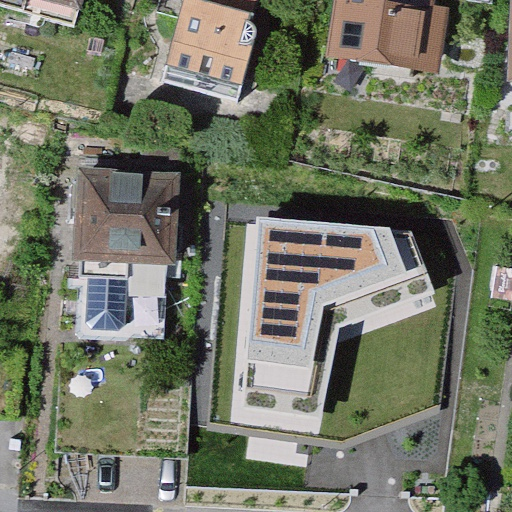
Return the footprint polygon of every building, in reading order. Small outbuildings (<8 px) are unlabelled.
[(0,0),(0,16),(72,41),(86,0),(0,0)] [(280,0),(193,0),(167,95),(248,117),(280,0)] [(452,0),(342,0),(330,74),(437,91),(452,0)] [(170,183),(81,179),(74,336),(163,340),(170,183)] [(410,230),(265,218),(249,390),(309,392),(327,325),(430,292),(410,230)]
